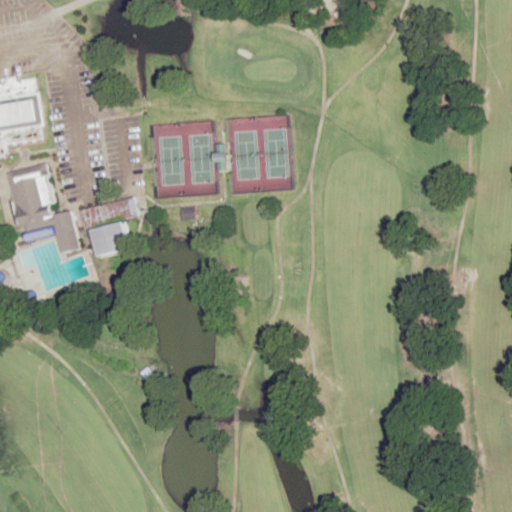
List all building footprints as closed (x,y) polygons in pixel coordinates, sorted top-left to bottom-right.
[(0,153),(12,152),(11,144),(47,139),(38,77),(18,80),(17,76),(3,79),(3,83),(0,83),(0,153)] [(215,143),(228,142),(231,171),(217,172),(216,161),(215,143)] [(9,172),(21,223),(27,222),(29,228),(55,222),(63,254),(83,249),(73,208),(59,212),(47,163),(9,172)] [(82,210),(86,229),(92,228),(125,220),(141,216),(136,197),(82,210)] [(182,207),(182,218),(195,217),(195,207),(182,207)] [(92,228),(99,255),(131,248),(125,220),(92,228)]
